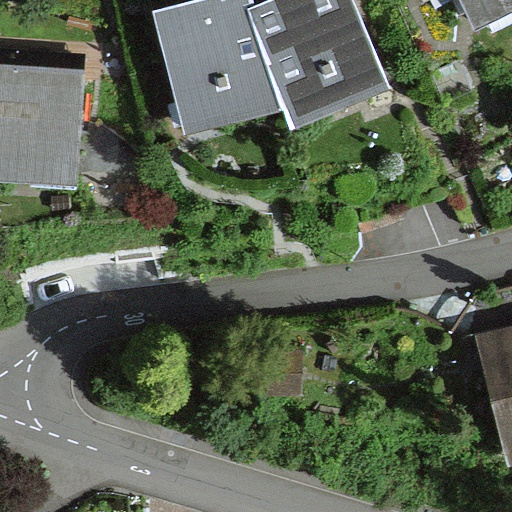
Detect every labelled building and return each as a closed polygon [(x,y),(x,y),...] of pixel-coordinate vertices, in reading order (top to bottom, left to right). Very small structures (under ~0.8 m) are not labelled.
[(195,143),(288,115),(258,17),(252,0),(248,0),(159,27),(195,143)] [(392,97),(354,0),(302,0),(258,17),(288,115),(300,132),(392,97)] [(511,0),(460,0),(477,33),(511,15),(511,0)] [(84,82),(0,76),(0,191),(77,195),(84,82)] [(511,330),(484,337),(511,454),(511,330)]
